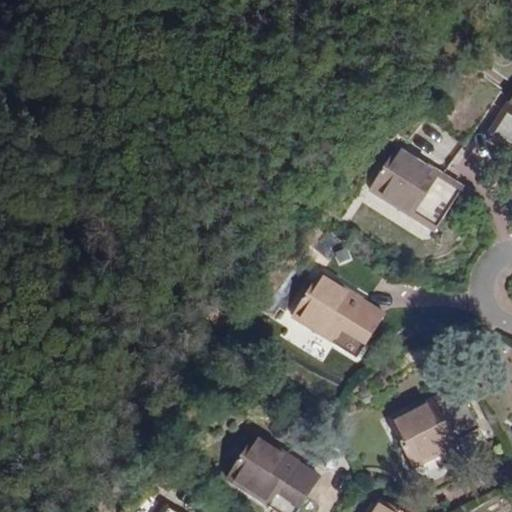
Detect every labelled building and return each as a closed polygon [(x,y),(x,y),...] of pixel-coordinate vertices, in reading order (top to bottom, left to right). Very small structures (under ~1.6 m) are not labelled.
[(367,53),(382,44),(375,32),(360,41),(367,53)] [(511,96),(502,112),(505,114),(491,135),(511,148),(511,96)] [(409,164),(414,156),(397,146),(397,147),(384,139),(372,157),(385,166),(370,191),(435,232),(461,189),(440,177),(441,174),(426,164),(422,172),(409,164)] [(426,164),(414,156),(409,164),(422,172),(426,164)] [(362,300),(347,291),(343,298),(331,290),(335,283),(319,272),(291,317),(358,359),(384,318),(360,302),(362,300)] [(343,298),(347,291),(335,283),(331,290),(343,298)] [(434,399),(419,407),(422,414),(409,420),(405,413),(389,422),(413,469),(481,434),(459,390),(435,401),(434,399)] [(422,414),(419,407),(405,413),(409,420),(422,414)] [(299,462),(285,453),(281,459),(267,450),(271,444),(256,433),(227,478),(280,511),(296,511),(319,477),(298,464),(299,462)] [(281,459),(285,453),(271,444),(267,450),(281,459)] [(402,511),(380,498),(372,511),(402,511)]
